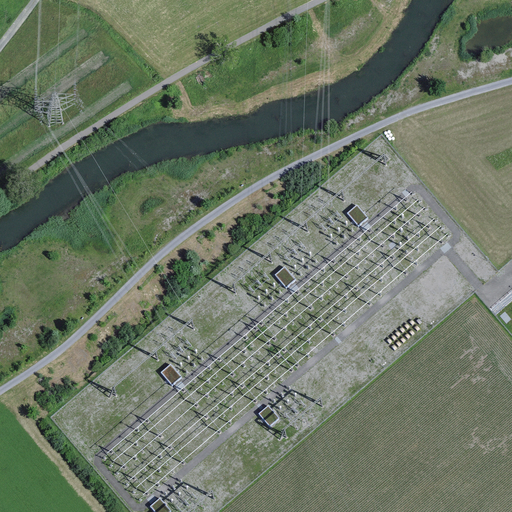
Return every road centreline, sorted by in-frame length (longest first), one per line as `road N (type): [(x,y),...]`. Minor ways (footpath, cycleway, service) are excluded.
road 1 (track): [(511,81),(403,115),(279,173),(194,229),(83,333),(0,391)]
road 2 (unclassified): [(0,193),(209,57),(321,0)]
